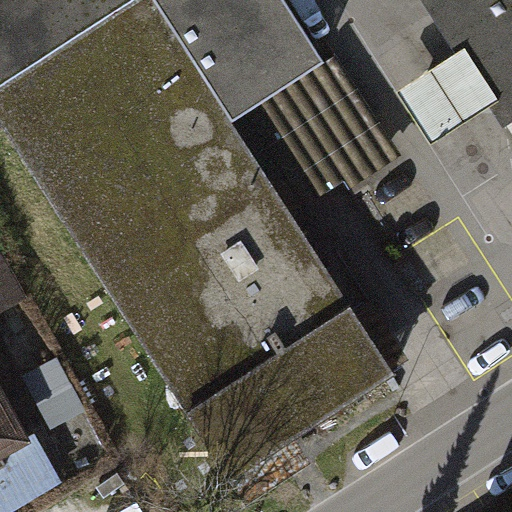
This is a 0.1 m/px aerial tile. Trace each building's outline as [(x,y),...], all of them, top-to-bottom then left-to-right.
[(144,0),(0,0),(0,129),(235,494),(398,389),(235,135),(323,79),(271,0),(155,0),(148,5),(144,0)] [(511,0),(419,0),(459,60),(493,113),(506,134),(511,130),(511,0)] [(459,60),(400,98),(434,151),(493,113),(459,60)] [(300,212),(394,152),(343,74),(250,135),(300,212)] [(0,325),(33,307),(0,245),(0,325)] [(0,506),(52,477),(0,385),(0,506)]
